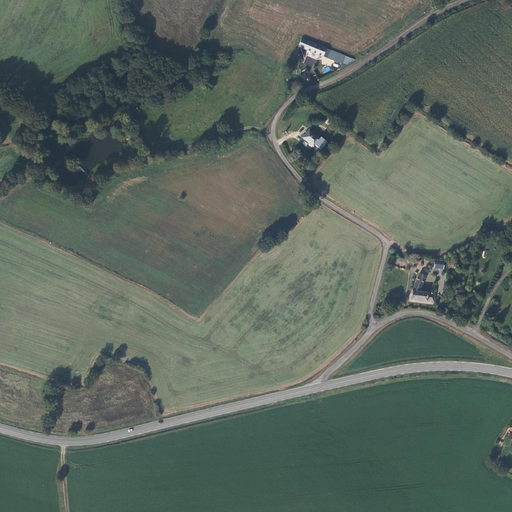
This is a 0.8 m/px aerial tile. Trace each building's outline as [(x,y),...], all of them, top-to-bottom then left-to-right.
[(300,45),(312,50),(316,42),(303,37),(300,45)] [(312,50),(324,55),(327,46),(324,45),(316,42),(312,50)] [(349,58),(350,55),(331,48),(330,52),(349,58)] [(303,136),(313,144),(319,136),(309,128),(303,136)] [(434,259),(433,267),(443,268),(444,261),(434,259)] [(425,275),(419,273),(412,289),(411,298),(433,301),(434,293),(427,292),(427,291),(419,290),(425,275)]
